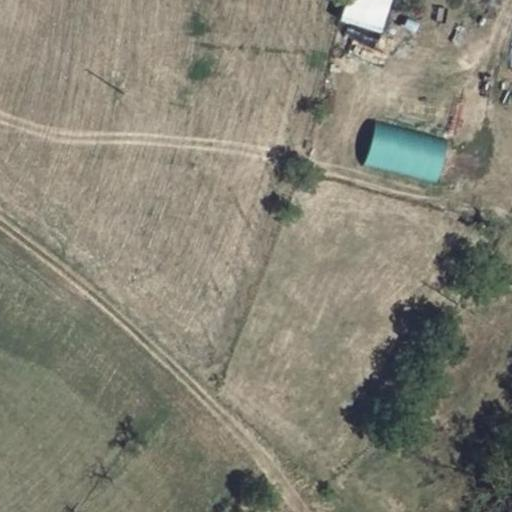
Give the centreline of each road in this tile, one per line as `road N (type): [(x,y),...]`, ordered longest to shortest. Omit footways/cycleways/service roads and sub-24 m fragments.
road 1 (track): [(305,511),(182,381),(0,223)]
road 2 (track): [(511,7),(475,147)]
